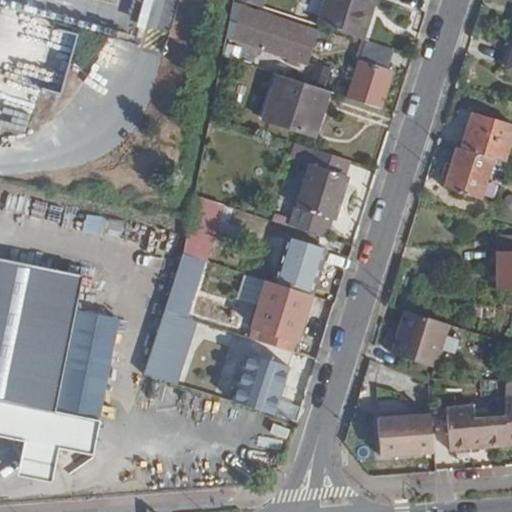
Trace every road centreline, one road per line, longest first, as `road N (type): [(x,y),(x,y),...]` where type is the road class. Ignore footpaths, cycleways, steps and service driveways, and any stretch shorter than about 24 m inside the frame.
road 1 (residential): [(325,419),(457,0)]
road 2 (primary): [(389,511),(340,483),(325,419)]
